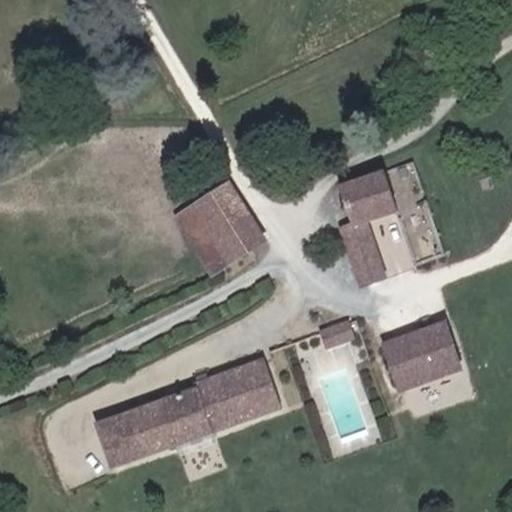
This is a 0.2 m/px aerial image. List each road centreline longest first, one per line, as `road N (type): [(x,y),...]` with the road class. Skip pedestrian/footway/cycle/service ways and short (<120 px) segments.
road 1 (track): [(511,45),(447,112),(270,206),(283,287),(72,408),(0,412)]
road 2 (track): [(270,206),(145,0)]
